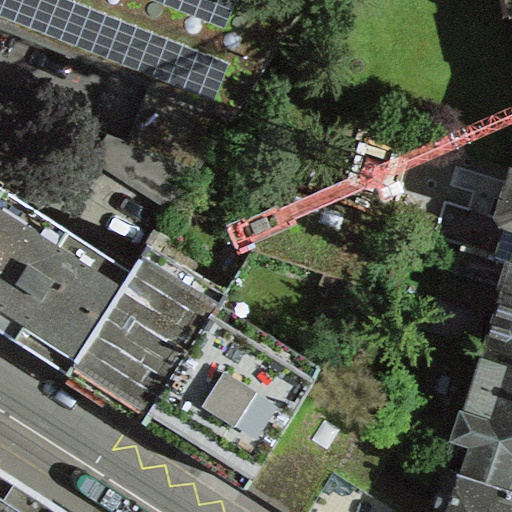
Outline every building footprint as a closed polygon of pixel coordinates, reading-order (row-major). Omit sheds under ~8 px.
[(0,0),(0,25),(149,84),(126,141),(196,169),(229,118),(299,8),(277,0),(0,0)] [(126,141),(106,133),(94,153),(174,204),(196,169),(126,141)] [(511,170),(498,213),(502,220),(507,222),(496,256),(511,261),(511,170)] [(3,186),(0,190),(0,327),(3,330),(68,371),(133,269),(3,186)] [(190,449),(245,484),(309,384),(384,220),(290,190),(262,234),(225,292),(144,419),(190,449)] [(144,419),(225,292),(149,244),(133,269),(68,371),(104,394),(144,419)] [(486,348),(511,356),(511,261),(496,256),(464,246),(457,269),(501,282),(495,299),(501,301),(486,348)] [(463,473),(511,488),(511,356),(486,348),(466,412),(462,411),(451,448),(469,454),(463,473)] [(511,511),(511,488),(463,473),(447,468),(435,505),(380,470),(398,442),(309,384),(245,484),(288,511),(300,511),(301,511),(300,511),(511,511)] [(0,511),(69,511),(0,467),(0,511)]
